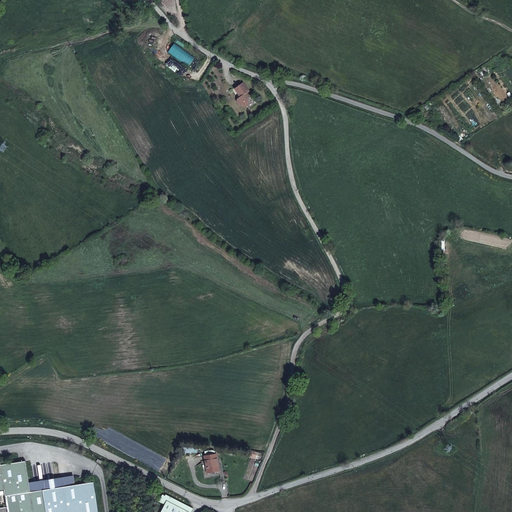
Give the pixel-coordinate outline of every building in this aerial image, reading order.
[(244,86),(236,92),(240,99),(239,102),(237,105),(240,109),(244,110),(251,106),(247,100),(246,100),(245,98),(250,95),(244,86)] [(203,465),(215,464),(214,447),(202,448),(203,465)] [(0,511),(97,511),(93,482),(75,485),(30,492),(28,483),(25,461),(0,465),(0,462),(0,511)] [(30,492),(75,485),(73,476),(28,483),(30,492)] [(165,504),(161,511),(187,511),(188,511),(190,511),(192,509),(186,507),(186,503),(169,495),(167,497),(162,494),(159,501),(165,504)]
